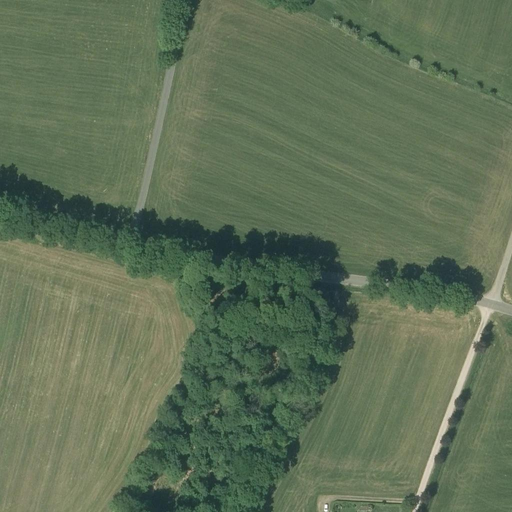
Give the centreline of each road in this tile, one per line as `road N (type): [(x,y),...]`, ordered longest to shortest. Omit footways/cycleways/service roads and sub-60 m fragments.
road 1 (tertiary): [(0,205),(169,251),(511,311)]
road 2 (unknown): [(183,0),(122,240)]
